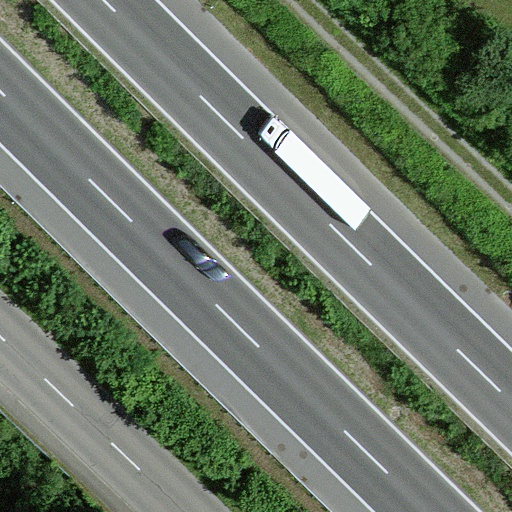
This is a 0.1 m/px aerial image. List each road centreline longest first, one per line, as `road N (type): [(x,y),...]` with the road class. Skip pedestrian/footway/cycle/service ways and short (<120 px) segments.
road 1 (motorway): [(0,90),(417,511)]
road 2 (motorway): [(511,403),(104,0)]
road 3 (track): [(283,0),(511,218)]
road 4 (secondary): [(182,511),(0,337)]
